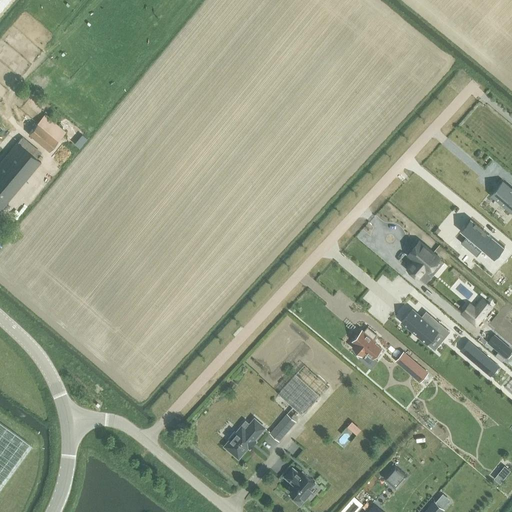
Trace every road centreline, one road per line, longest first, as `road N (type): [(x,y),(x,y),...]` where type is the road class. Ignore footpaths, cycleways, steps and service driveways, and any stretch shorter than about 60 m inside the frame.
road 1 (residential): [(146,439),(472,87)]
road 2 (unclassified): [(67,425),(34,349),(0,317)]
